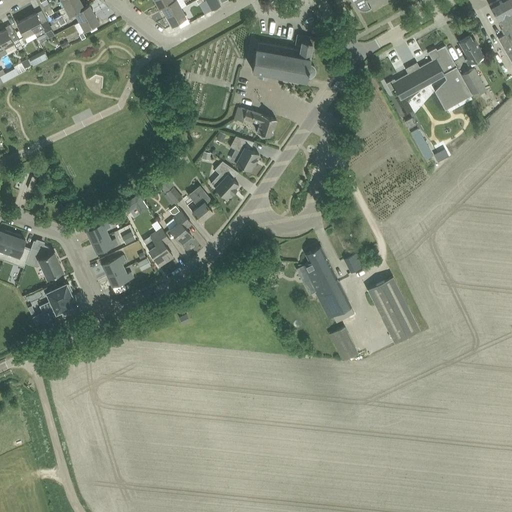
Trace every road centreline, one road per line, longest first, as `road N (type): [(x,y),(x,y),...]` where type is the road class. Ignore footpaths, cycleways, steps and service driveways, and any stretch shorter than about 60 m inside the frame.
road 1 (tertiary): [(106,318),(188,278),(219,251),(356,55)]
road 2 (residential): [(0,165),(120,109),(139,64),(169,44)]
road 3 (unclassified): [(81,511),(29,354)]
road 4 (residential): [(106,318),(61,233),(0,209)]
